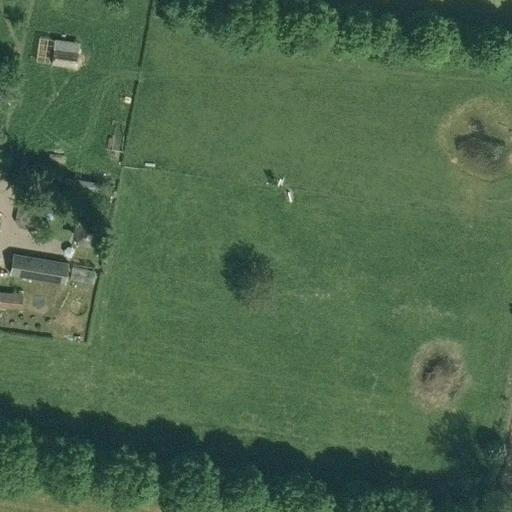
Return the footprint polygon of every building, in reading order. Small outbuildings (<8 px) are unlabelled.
[(51,64),(75,67),(77,51),(53,48),(51,64)] [(19,198),(15,222),(18,226),(36,229),(41,202),(19,198)] [(64,219),(72,220),(68,240),(92,244),(99,209),(67,203),(64,219)] [(68,264),(13,254),(9,274),(64,283),(68,264)] [(0,291),(0,308),(21,311),(23,295),(0,291)]
